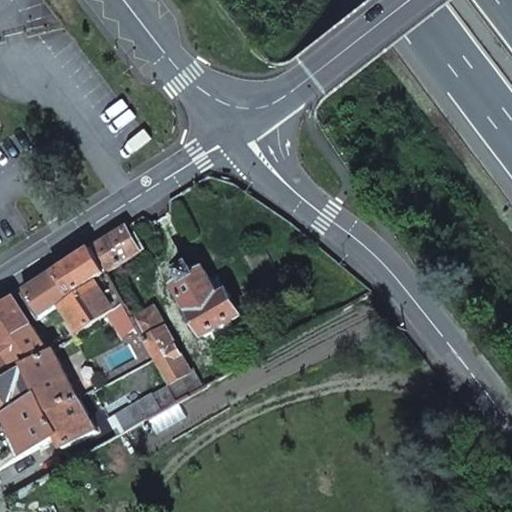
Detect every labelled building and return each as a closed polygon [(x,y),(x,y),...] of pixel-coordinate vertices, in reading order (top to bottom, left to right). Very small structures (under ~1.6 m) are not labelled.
[(94,250),(107,275),(146,252),(147,251),(132,226),(94,250)] [(94,250),(56,274),(71,300),(108,277),(107,275),(94,250)] [(195,275),(191,267),(179,274),(183,281),(173,286),(202,337),(241,317),(227,292),(219,296),(204,270),(195,275)] [(56,274),(22,295),(37,321),(71,300),(56,274)] [(79,336),(124,307),(119,297),(109,303),(100,288),(64,310),(79,336)] [(0,308),(0,346),(1,349),(35,327),(32,324),(17,298),(0,308)] [(35,327),(1,349),(17,375),(27,369),(51,354),(35,327)] [(170,388),(177,402),(178,404),(204,389),(192,370),(189,372),(165,330),(144,342),(170,388)] [(0,386),(17,375),(1,349),(0,350),(0,386)] [(53,416),(83,400),(80,396),(55,351),(51,354),(27,369),(41,395),(53,416)] [(27,369),(17,375),(0,386),(0,423),(5,420),(4,417),(41,395),(27,369)] [(111,422),(120,436),(177,402),(170,388),(111,422)] [(29,455),(62,436),(53,416),(41,395),(4,417),(5,420),(11,417),(29,455)] [(62,436),(69,449),(100,432),(83,400),(53,416),(62,436)]
